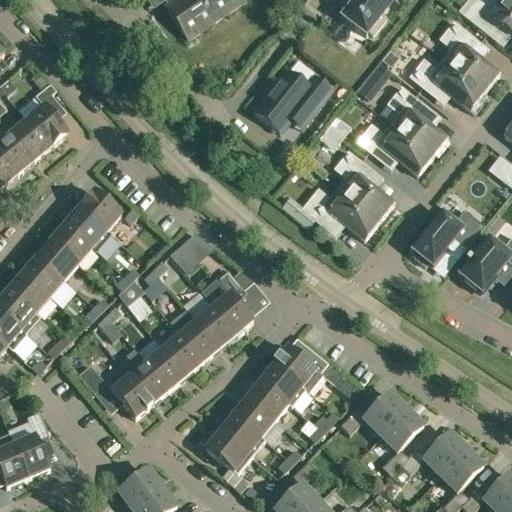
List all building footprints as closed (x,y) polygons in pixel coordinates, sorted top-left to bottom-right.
[(243,5),(239,0),(175,0),(177,3),(168,9),(165,11),(188,43),(243,5)] [(341,21),(342,22),(343,21),(364,38),(364,39),(365,40),(366,38),(368,36),(372,40),(386,22),(382,18),(393,4),(394,3),(393,2),(392,2),(389,0),(357,0),(350,9),(351,9),(343,19),(342,19),(341,21)] [(511,6),(505,1),(497,11),(483,0),(470,0),(471,0),(458,16),(488,40),(497,29),(511,40),(511,6)] [(473,57),(480,47),(453,26),(439,44),(450,54),(442,63),(485,97),(500,78),(473,57)] [(390,54),(382,63),(391,71),(399,61),(390,54)] [(470,116),(485,97),(442,63),(435,73),(423,64),(408,82),(422,92),(429,83),(470,116)] [(370,78),(381,87),(389,76),(379,67),(370,78)] [(312,94),(307,90),(288,75),(279,86),(274,82),(260,100),(265,104),(254,117),(279,137),(289,125),(300,133),(301,133),(301,132),(313,118),(332,94),(319,85),(312,94)] [(0,90),(0,92),(3,96),(12,88),(8,83),(0,90)] [(41,107),(51,100),(55,96),(50,90),(36,101),(41,107)] [(412,115),(419,106),(401,91),(386,110),(398,119),(390,129),(432,162),(447,143),(412,115)] [(33,102),(18,115),(27,125),(50,154),(67,139),(56,126),(44,111),(42,113),(33,102)] [(329,153),(346,132),(333,121),(315,142),(329,153)] [(27,125),(10,139),(33,167),(50,154),(27,125)] [(417,181),(432,162),(390,129),(383,138),(371,129),(356,147),(369,157),(377,148),(417,181)] [(10,139),(0,147),(0,161),(16,181),(33,167),(10,139)] [(284,145),(269,163),(282,174),(297,156),(284,145)] [(394,208),(375,193),(354,175),(361,166),(348,155),(333,174),(345,183),(337,193),(379,226),(394,208)] [(0,194),(16,181),(0,161),(0,194)] [(511,170),(501,184),(511,192),(511,170)] [(300,214),(314,225),(324,212),(364,245),(379,226),(337,193),(329,202),(318,193),(300,214)] [(93,196),(78,213),(110,240),(110,239),(106,236),(121,220),(93,196)] [(96,257),(110,240),(78,213),(64,229),(96,257)] [(132,214),(124,223),(131,228),(138,219),(132,214)] [(415,258),(413,261),(426,271),(428,268),(432,271),(454,244),(466,253),(484,231),(464,215),(456,224),(444,214),(412,255),(415,258)] [(64,229),(50,246),(78,270),(91,254),(95,257),(96,257),(64,229)] [(506,267),(511,271),(511,241),(505,250),(492,239),(470,265),(468,264),(465,268),(467,269),(459,279),(481,297),(494,282),(506,267)] [(64,286),(78,270),(50,246),(36,262),(64,286)] [(200,265),(184,247),(169,260),(185,278),(200,265)] [(36,262),(22,278),(49,302),(64,286),(36,262)] [(152,276),(158,281),(167,273),(161,267),(152,276)] [(130,287),(133,285),(139,279),(133,273),(124,282),(130,287)] [(158,281),(152,276),(144,284),(149,290),(158,281)] [(210,308),(209,309),(235,340),(253,326),(234,304),(243,296),(227,277),(217,285),(229,299),(213,312),(210,308)] [(8,295),(35,319),(49,302),(22,278),(8,295)] [(130,287),(124,282),(116,290),(121,296),(127,291),(130,287)] [(130,287),(127,291),(136,300),(142,294),(133,285),(130,287)] [(35,319),(8,295),(0,303),(0,316),(21,335),(35,319)] [(94,312),(99,318),(108,309),(102,303),(94,312)] [(209,309),(192,323),(219,354),(235,340),(209,309)] [(99,318),(94,312),(85,320),(91,326),(99,318)] [(106,321),(112,327),(120,318),(114,312),(106,321)] [(0,316),(0,345),(7,351),(21,335),(0,316)] [(112,327),(106,321),(97,329),(103,335),(112,327)] [(179,340),(202,368),(219,354),(192,323),(195,327),(179,340)] [(62,342),(68,348),(77,340),(71,334),(62,342)] [(18,339),(6,354),(18,363),(30,348),(18,339)] [(179,340),(162,354),(185,382),(202,368),(179,340)] [(68,348),(62,342),(54,350),(59,356),(68,348)] [(273,369),(305,395),(309,398),(322,380),(319,378),(287,352),(273,369)] [(185,382),(162,354),(145,368),(169,396),(185,382)] [(31,372),(37,378),(46,370),(40,364),(31,372)] [(127,377),(126,378),(152,409),(169,396),(145,368),(130,381),(127,377)] [(327,368),(319,378),(322,380),(335,391),(343,381),(327,368)] [(260,386),(292,412),(305,395),(273,369),(260,386)] [(93,399),(105,388),(90,370),(78,380),(93,399)] [(135,424),(152,409),(126,378),(109,392),(135,424)] [(246,403),(274,426),(288,410),(291,413),(292,412),(260,386),(246,403)] [(0,404),(10,399),(1,391),(1,392),(0,392),(0,404)] [(364,425),(380,441),(406,415),(389,399),(366,422),(358,413),(340,431),(349,440),(364,425)] [(7,402),(0,405),(0,416),(7,414),(9,409),(7,402)] [(246,403),(233,420),(265,446),(265,445),(261,442),(274,426),(246,403)] [(423,432),(406,415),(380,441),(397,458),(382,472),(391,481),(400,471),(408,464),(408,463),(400,455),(423,432)] [(7,435),(14,450),(28,483),(50,474),(37,445),(49,440),(39,417),(27,422),(28,426),(7,435)] [(233,420),(219,437),(251,463),(265,446),(233,420)] [(317,433),(323,438),(331,430),(326,424),(317,433)] [(323,438),(317,433),(308,441),(314,447),(323,438)] [(240,497),(247,488),(241,483),(237,480),(251,463),(219,437),(205,454),(233,477),(226,486),(240,497)] [(400,471),(409,480),(424,465),(440,482),(466,456),(449,439),(426,462),(418,454),(408,463),(408,464),(400,471)] [(0,478),(6,493),(28,483),(14,450),(0,455),(0,478)] [(286,463),(292,469),(301,460),(295,455),(286,463)] [(483,472),(466,456),(440,482),(456,498),(442,511),(460,511),(468,504),(460,496),(483,472)] [(292,469),(286,463),(278,472),(284,478),(292,469)] [(312,511),(318,507),(302,490),(317,476),(308,467),(290,484),(298,493),(277,511),(312,511)] [(129,511),(137,511),(162,494),(148,475),(119,497),(129,511)] [(460,511),(477,511),(484,506),(490,511),(509,511),(511,509),(511,482),(509,479),(486,502),(478,494),(468,504),(460,511)] [(175,511),(162,494),(137,511),(175,511)]
